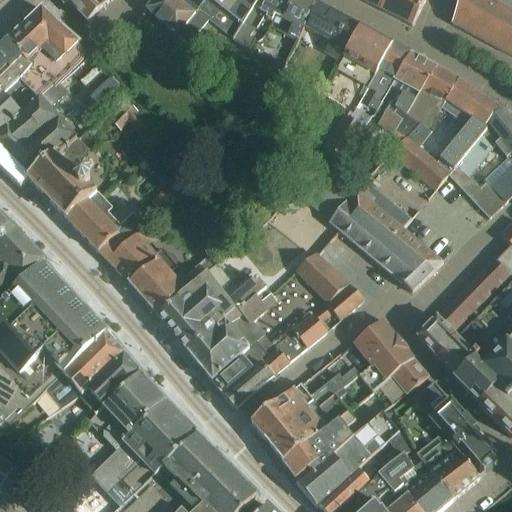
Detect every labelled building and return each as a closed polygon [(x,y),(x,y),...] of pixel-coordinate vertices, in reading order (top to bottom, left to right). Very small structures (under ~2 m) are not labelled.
[(0,0),(0,11),(15,0),(0,0)] [(63,0),(89,25),(114,0),(63,0)] [(175,0),(156,0),(146,13),(176,39),(178,40),(184,33),(193,41),(209,24),(198,16),(196,18),(175,0)] [(175,0),(196,18),(198,16),(209,24),(235,44),(261,0),(175,0)] [(261,0),(235,44),(245,51),(248,46),(251,48),(255,42),(251,40),(263,18),(259,15),(266,2),(270,4),(272,0),(261,0)] [(266,2),(259,15),(263,18),(264,17),(271,21),(273,18),(282,22),(282,23),(278,31),(288,36),(296,40),(315,4),(308,0),(307,0),(272,0),(270,4),(266,2)] [(354,0),(360,3),(380,13),(386,0),(354,0)] [(386,0),(380,13),(386,16),(413,29),(426,1),(427,1),(425,0),(386,0)] [(511,0),(461,0),(452,26),(488,45),(511,58),(511,13),(489,1),(489,0),(511,0)] [(331,13),(315,4),(296,40),(289,53),(294,55),(296,51),(299,42),(300,43),(305,32),(318,39),(329,45),(323,55),(341,65),(361,29),(331,13)] [(27,73),(14,87),(35,106),(52,90),(54,92),(60,86),(81,64),(90,54),(42,11),(5,46),(21,61),(33,72),(30,76),(27,73)] [(361,29),(341,65),(339,69),(369,85),(392,46),(361,29)] [(0,82),(21,61),(5,46),(0,51),(0,82)] [(392,46),(369,85),(367,88),(377,94),(368,109),(377,114),(395,84),(411,57),(392,46)] [(383,119),(378,127),(389,134),(393,136),(403,143),(405,140),(419,125),(418,125),(406,118),(419,97),(435,71),(426,65),(419,62),(411,57),(395,84),(402,88),(383,119)] [(273,58),(269,67),(282,73),(286,65),(273,58)] [(0,82),(0,103),(14,87),(27,73),(30,76),(33,72),(21,61),(0,82)] [(419,97),(406,118),(418,125),(419,125),(429,132),(441,111),(446,103),(458,84),(438,72),(435,71),(419,97)] [(403,143),(390,157),(436,195),(436,194),(445,182),(449,178),(453,172),(487,131),(485,129),(499,111),(459,83),(458,84),(446,103),(458,110),(453,119),(466,127),(436,165),(405,140),(403,143)] [(19,124),(0,142),(0,155),(28,182),(77,140),(50,111),(68,96),(60,86),(54,92),(52,90),(35,106),(18,122),(19,124)] [(0,142),(19,124),(18,122),(35,106),(14,87),(0,103),(0,142)] [(112,125),(121,134),(129,126),(148,146),(159,134),(130,107),(112,125)] [(348,121),(364,131),(371,119),(355,109),(350,117),(348,121)] [(453,172),(449,178),(487,217),(491,221),(506,207),(490,190),(486,186),(481,191),(470,180),(496,148),(507,162),(509,159),(511,161),(511,124),(502,112),(499,111),(485,129),(487,131),(453,172)] [(364,131),(348,121),(345,119),(307,173),(348,204),(360,192),(336,174),(343,163),(344,164),(364,131)] [(28,182),(27,183),(42,198),(52,208),(67,223),(98,195),(91,189),(91,183),(87,179),(81,178),(76,173),(80,169),(89,161),(89,159),(89,153),(77,140),(28,182)] [(363,188),(365,185),(373,176),(354,161),(344,173),(363,188)] [(511,180),(506,174),(498,182),(511,197),(511,180)] [(511,197),(498,182),(490,190),(506,207),(507,206),(511,200),(511,197)] [(348,204),(329,229),(410,295),(442,264),(402,231),(410,221),(365,185),(363,188),(360,192),(348,204)] [(167,197),(163,192),(151,205),(161,216),(179,199),(173,191),(167,197)] [(98,195),(67,223),(98,256),(108,265),(140,236),(145,231),(135,220),(123,231),(112,219),(108,216),(113,211),(98,195)] [(0,310),(3,307),(45,268),(47,266),(0,218),(0,310)] [(458,341),(437,320),(418,340),(438,362),(456,380),(454,382),(470,398),(472,397),(478,404),(477,405),(479,407),(479,408),(511,440),(511,227),(501,239),(511,249),(496,263),(495,262),(494,262),(511,280),(511,284),(500,297),(489,309),(477,321),(467,331),(458,341)] [(140,236),(108,265),(129,287),(158,321),(217,270),(222,266),(219,263),(213,255),(183,281),(188,287),(183,290),(173,277),(180,271),(178,268),(178,262),(174,258),(168,256),(164,250),(156,256),(140,236)] [(328,309),(349,290),(316,257),(295,276),(328,309)] [(511,284),(511,280),(494,262),(480,277),(500,297),(511,284)] [(0,438),(40,403),(49,393),(51,391),(53,393),(63,381),(62,380),(108,335),(87,313),(45,268),(3,307),(0,310),(0,438)] [(217,270),(158,321),(187,355),(234,314),(237,318),(257,301),(268,292),(257,280),(229,304),(220,294),(230,287),(217,270)] [(500,297),(480,277),(468,289),(489,309),(500,297)] [(489,309),(468,289),(457,301),(477,321),(489,309)] [(328,309),(315,320),(321,327),(333,317),(341,325),(364,305),(349,290),(328,309)] [(254,326),(268,314),(267,313),(276,305),(271,299),(271,298),(261,306),(257,301),(237,318),(234,314),(187,355),(213,386),(256,348),(266,360),(277,351),(275,349),(274,350),(254,326)] [(457,301),(447,311),(467,331),(477,321),(457,301)] [(467,331),(447,311),(438,320),(437,320),(458,341),(467,331)] [(254,372),(225,398),(236,410),(237,410),(239,409),(247,402),(248,403),(252,400),(251,399),(273,380),(292,365),(304,355),(327,335),(321,327),(315,320),(314,318),(293,334),(294,334),(275,349),(277,351),(272,355),(266,360),(267,361),(254,372)] [(385,386),(414,360),(408,352),(408,351),(399,339),(398,339),(384,322),(354,347),(368,364),(371,369),(361,378),(359,379),(373,396),(379,391),(383,387),(385,386)] [(49,393),(46,396),(61,413),(79,401),(80,402),(126,359),(124,356),(109,337),(108,335),(62,380),(64,381),(53,393),(51,391),(49,393)] [(225,398),(267,361),(266,360),(256,348),(213,386),(213,387),(214,386),(225,398)] [(126,359),(80,402),(96,420),(105,412),(142,378),(141,377),(126,359)] [(385,386),(383,387),(379,391),(394,410),(407,399),(429,380),(414,361),(415,361),(414,360),(385,386)] [(252,426),(251,427),(252,427),(252,428),(264,442),(303,412),(304,412),(314,404),(320,411),(335,398),(344,391),(359,379),(361,378),(355,370),(342,380),(340,377),(311,399),(303,388),(301,387),(297,390),(294,392),(294,393),(275,408),(272,405),(267,409),(270,412),(253,426),(252,426)] [(167,405),(142,378),(105,412),(96,420),(90,425),(116,454),(167,405)] [(434,385),(413,402),(446,442),(468,424),(464,421),(457,413),(434,385)] [(335,398),(320,411),(333,428),(340,423),(350,415),(340,402),(347,396),(344,391),(335,398)] [(446,442),(413,402),(392,419),(415,456),(454,503),(479,483),(446,442)] [(303,412),(264,442),(285,468),(327,433),(333,428),(320,411),(314,404),(304,412),(303,412)] [(75,494),(63,507),(58,511),(119,511),(198,437),(167,405),(116,454),(90,480),(107,497),(93,511),(75,494)] [(340,423),(333,428),(327,433),(285,468),(298,484),(327,461),(329,464),(354,442),(345,430),(356,422),(350,415),(340,423)] [(329,464),(327,461),(298,484),(321,511),(367,468),(398,439),(384,418),(354,442),(329,464)] [(468,424),(446,442),(479,483),(497,468),(497,458),(468,424)] [(224,464),(198,437),(119,511),(127,511),(152,488),(174,511),(197,511),(211,498),(208,494),(215,487),(207,480),(224,464)] [(408,455),(398,439),(367,468),(321,511),(344,511),(360,497),(386,474),(404,458),(408,455)] [(17,471),(0,492),(0,495),(15,504),(15,503),(31,485),(48,464),(31,454),(17,471)] [(415,456),(406,462),(410,471),(398,482),(402,489),(419,511),(443,511),(454,503),(415,456)] [(381,502),(369,511),(387,511),(389,511),(384,504),(402,489),(398,482),(410,471),(406,462),(404,458),(386,474),(393,484),(379,498),(381,502)] [(0,492),(17,471),(0,461),(0,492)] [(245,511),(258,499),(224,464),(207,480),(215,487),(208,494),(211,498),(197,511),(174,511),(152,488),(127,511),(245,511)] [(393,484),(386,474),(360,497),(344,511),(369,511),(381,502),(379,498),(393,484)] [(31,485),(15,503),(30,511),(58,511),(63,507),(31,485)] [(419,511),(402,489),(384,504),(389,511),(387,511),(419,511)]
